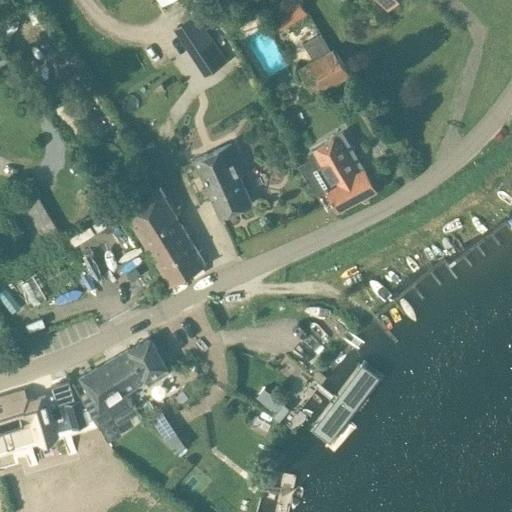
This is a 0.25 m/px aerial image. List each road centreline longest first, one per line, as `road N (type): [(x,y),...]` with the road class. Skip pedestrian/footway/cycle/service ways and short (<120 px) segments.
road 1 (tertiary): [(0,380),(71,356),(382,206),(441,173),(511,96)]
road 2 (unknown): [(173,308),(220,335),(291,330)]
